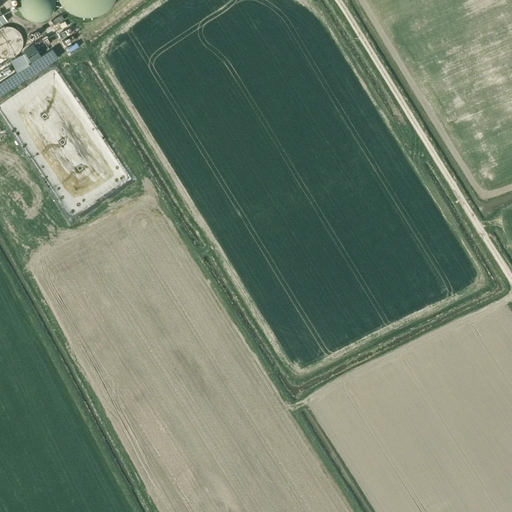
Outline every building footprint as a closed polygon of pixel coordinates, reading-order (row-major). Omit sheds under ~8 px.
[(18,0),(18,2),(18,5),(18,8),(19,10),(20,13),(22,15),(24,17),(26,19),(28,20),(31,21),(34,22),(37,22),(39,22),(42,21),(45,20),(47,18),(49,17),(51,15),(53,12),(54,10),(55,7),(55,4),(55,2),(54,0),(18,0)] [(62,5),(64,8),(67,10),(69,12),(73,14),(76,15),(79,16),(83,17),(86,17),(90,17),(93,16),(97,15),(100,14),(103,12),(106,10),(109,8),(111,5),(113,2),(114,0),(58,0),(59,2),(62,5)] [(64,20),(61,15),(51,21),(53,25),(64,20)] [(0,56),(2,57),(3,57),(5,58),(6,58),(8,58),(9,58),(11,57),(12,57),(14,56),(15,55),(16,54),(18,53),(19,52),(20,51),(21,50),(21,48),(22,47),(22,45),(22,44),(22,42),(22,41),(22,39),(22,38),(21,36),(20,35),(20,33),(19,32),(18,31),(16,30),(15,29),(14,28),(12,28),(11,27),(9,27),(8,27),(6,27),(5,27),(3,27),(1,28),(0,28),(0,56)] [(70,32),(68,27),(57,33),(59,37),(70,32)] [(40,35),(38,31),(27,37),(30,41),(40,35)] [(74,40),(72,36),(61,41),(63,46),(74,40)] [(48,38),(37,43),(39,47),(50,42),(48,38)] [(27,62),(23,54),(15,57),(14,58),(10,60),(16,72),(1,82),(7,91),(57,58),(51,49),(30,63),(29,61),(27,62)] [(8,66),(0,70),(0,78),(11,71),(8,66)]
